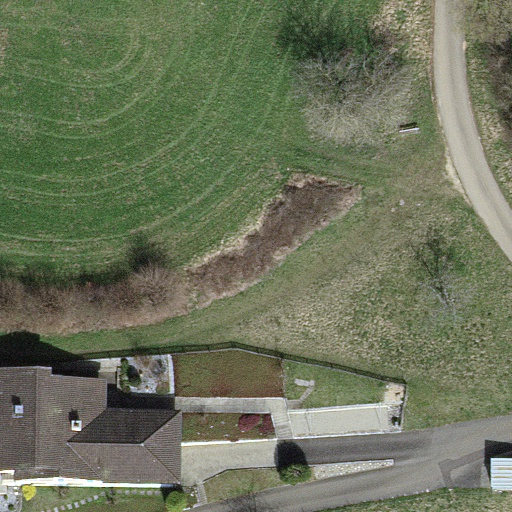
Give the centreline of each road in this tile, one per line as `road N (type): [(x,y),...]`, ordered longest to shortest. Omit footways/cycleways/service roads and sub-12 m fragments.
road 1 (residential): [(511,431),(430,471),(229,511)]
road 2 (residential): [(447,0),(450,97),(464,147),(511,236)]
